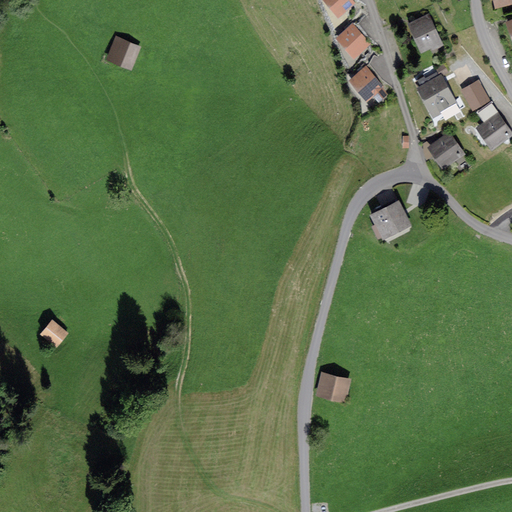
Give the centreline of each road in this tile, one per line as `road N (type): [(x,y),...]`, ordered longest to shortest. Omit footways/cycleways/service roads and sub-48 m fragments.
road 1 (unclassified): [(305,511),(303,407),(348,221),(376,183),(414,174)]
road 2 (residential): [(414,174),(416,146),(371,0)]
